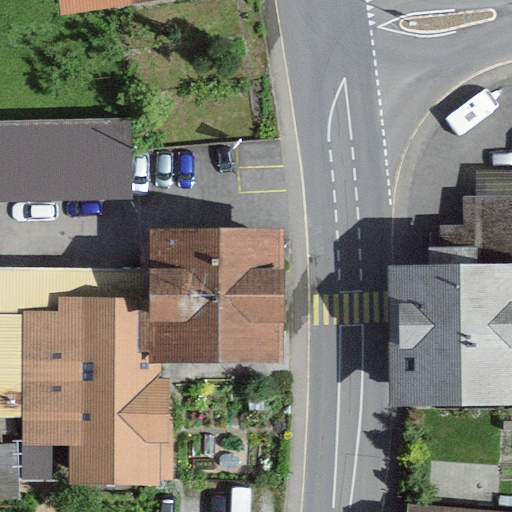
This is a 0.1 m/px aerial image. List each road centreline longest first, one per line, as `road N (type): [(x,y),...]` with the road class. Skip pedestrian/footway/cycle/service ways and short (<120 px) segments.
road 1 (secondary): [(333,62),(349,313),(339,511)]
road 2 (residential): [(333,62),(511,28)]
